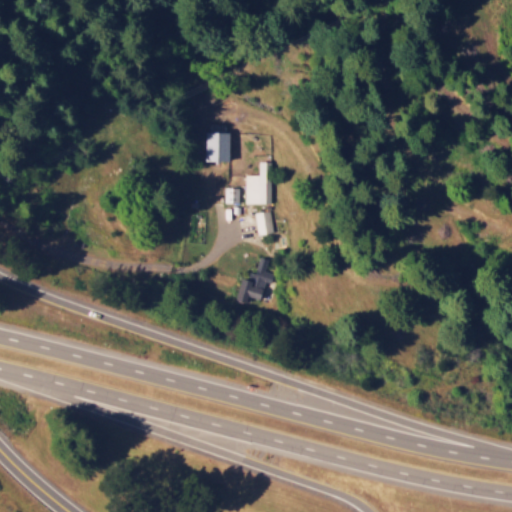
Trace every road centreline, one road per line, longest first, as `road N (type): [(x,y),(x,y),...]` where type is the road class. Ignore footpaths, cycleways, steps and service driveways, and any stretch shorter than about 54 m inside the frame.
road 1 (motorway): [(511,453),(0,276)]
road 2 (motorway): [(0,367),(382,466),(511,491)]
road 3 (motorway): [(511,459),(384,436),(0,338)]
road 4 (motorway): [(1,368),(329,489),(364,511)]
road 5 (residential): [(200,288),(80,258),(0,214)]
